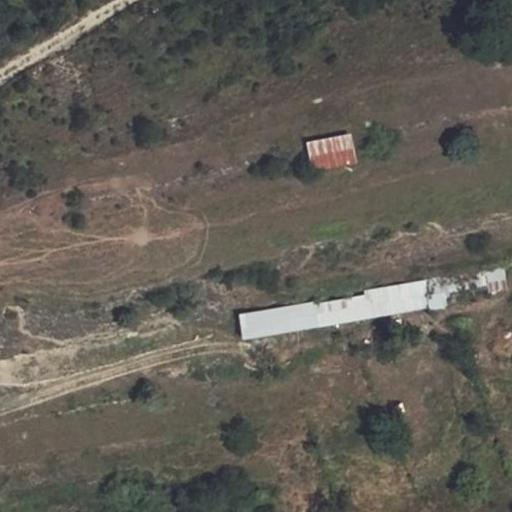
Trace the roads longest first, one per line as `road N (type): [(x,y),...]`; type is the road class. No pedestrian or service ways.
road 1 (track): [(0,413),(193,352),(325,335)]
road 2 (track): [(121,0),(0,74)]
